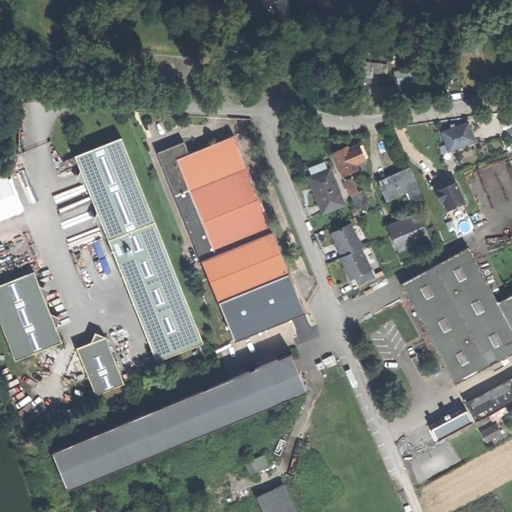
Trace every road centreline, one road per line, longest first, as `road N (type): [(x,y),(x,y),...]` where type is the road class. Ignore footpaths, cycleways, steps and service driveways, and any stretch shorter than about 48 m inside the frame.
road 1 (unclassified): [(269,106),(267,133),(413,511)]
road 2 (unknown): [(76,96),(51,118),(49,177),(78,269),(141,339)]
road 3 (unclassified): [(511,93),(359,122),(269,106)]
road 4 (unclassified): [(269,106),(50,94)]
road 5 (unknown): [(384,434),(511,364)]
